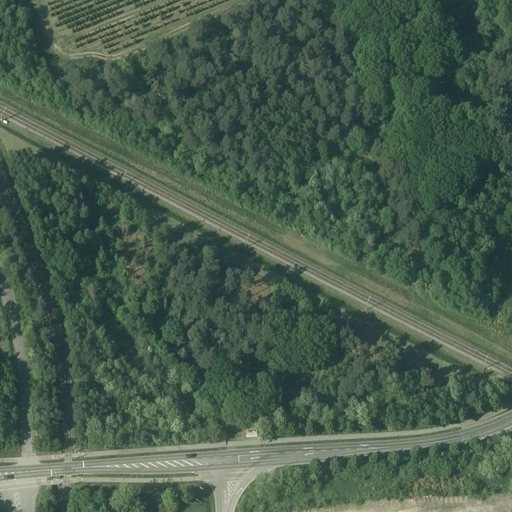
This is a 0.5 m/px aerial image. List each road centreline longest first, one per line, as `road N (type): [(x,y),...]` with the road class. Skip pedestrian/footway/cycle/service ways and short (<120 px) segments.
road 1 (track): [(511,37),(358,146),(358,164),(401,258),(405,290),(66,117)]
road 2 (tertiary): [(0,475),(414,444),(511,415)]
road 3 (track): [(68,71),(246,0)]
